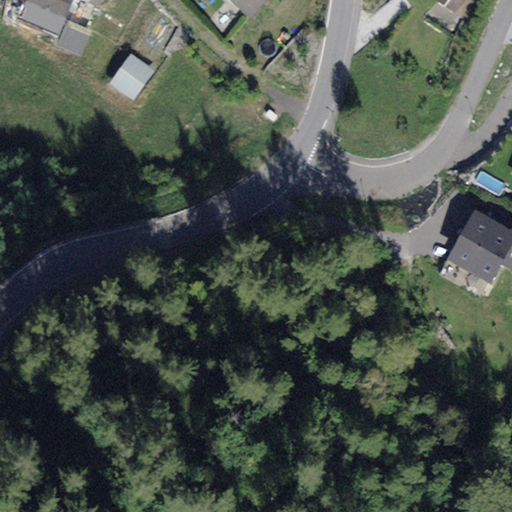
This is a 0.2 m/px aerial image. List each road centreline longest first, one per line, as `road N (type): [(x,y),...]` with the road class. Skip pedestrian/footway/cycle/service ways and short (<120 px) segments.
road 1 (tertiary): [(253,195),(210,218),(67,262),(0,312)]
road 2 (residential): [(459,215),(407,244),(253,195)]
road 3 (track): [(165,0),(215,50),(314,123)]
road 4 (residential): [(446,141),(427,164),(389,180),(350,181),(293,156)]
road 5 (tertiary): [(342,0),(314,123),(293,156)]
road 6 (residential): [(510,0),(446,141)]
